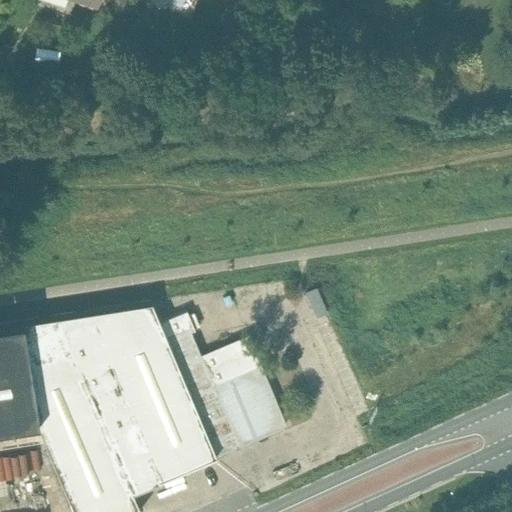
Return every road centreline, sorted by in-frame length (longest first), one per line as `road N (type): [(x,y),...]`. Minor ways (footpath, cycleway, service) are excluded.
road 1 (track): [(511,153),(211,188),(0,188)]
road 2 (tertiary): [(511,402),(269,511)]
road 3 (tertiary): [(368,511),(511,447)]
